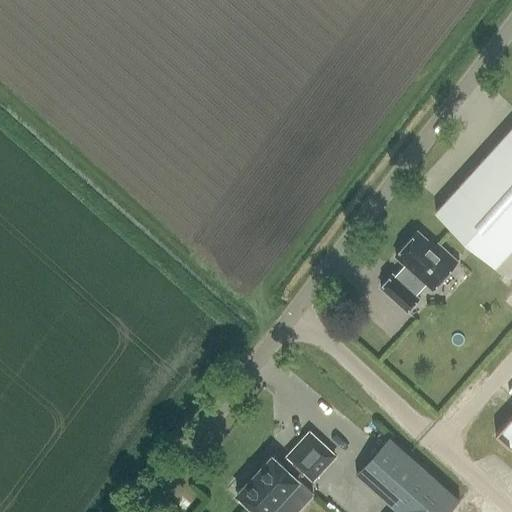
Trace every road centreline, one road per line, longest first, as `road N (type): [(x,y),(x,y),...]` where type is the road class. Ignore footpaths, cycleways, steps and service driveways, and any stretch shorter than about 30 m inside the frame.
road 1 (unclassified): [(288,322),(511,33)]
road 2 (unclassified): [(288,322),(506,511)]
road 3 (unclassified): [(147,511),(288,322)]
